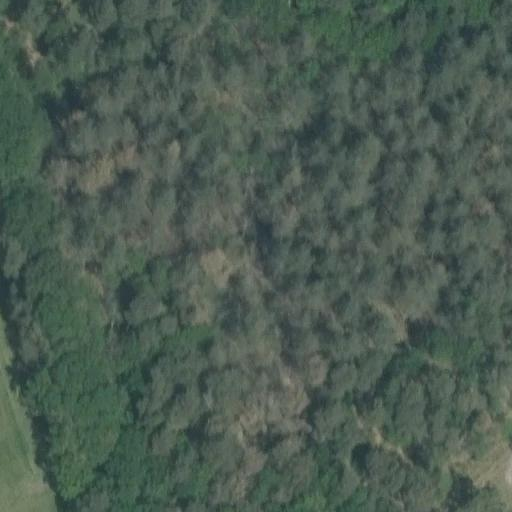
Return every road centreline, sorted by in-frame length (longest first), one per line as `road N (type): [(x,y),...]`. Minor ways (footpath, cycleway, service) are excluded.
road 1 (unknown): [(511,43),(304,99),(269,119),(252,149),(249,228),(269,330),(327,511)]
road 2 (track): [(0,176),(111,511)]
